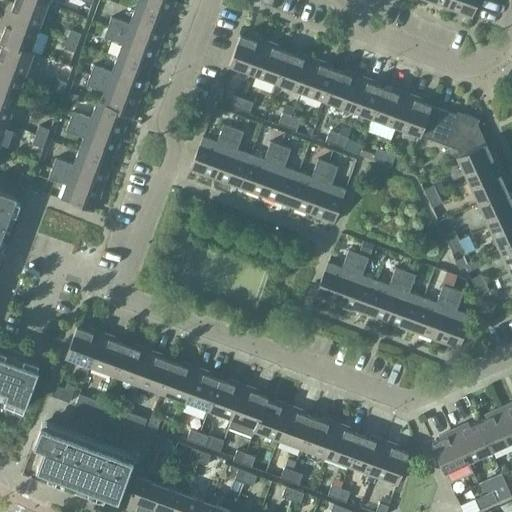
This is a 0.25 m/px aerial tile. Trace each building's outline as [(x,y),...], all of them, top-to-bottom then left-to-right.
[(11,1),(5,17),(38,29),(47,5),(33,0),(14,0),(14,3),(11,1)] [(137,0),(134,10),(167,23),(175,0),(137,0)] [(424,0),(447,8),(450,0),(424,0)] [(450,0),(447,8),(472,17),(478,0),(450,0)] [(111,17),(108,27),(159,46),(167,23),(134,10),(129,24),(111,17)] [(0,40),(0,42),(2,44),(3,42),(30,53),(30,52),(38,29),(5,17),(0,30),(0,31),(3,33),(0,40)] [(122,44),(117,58),(150,70),(159,46),(108,27),(104,38),(122,44)] [(67,40),(78,44),(81,34),(71,30),(67,40)] [(229,65),(253,74),(266,41),(251,35),(249,39),(240,35),(229,65)] [(78,44),(67,40),(63,50),(74,54),(78,44)] [(253,74),(277,83),(288,53),(280,50),(281,47),(266,41),(253,74)] [(0,68),(24,77),(33,53),(30,52),(30,53),(3,42),(2,44),(0,50),(0,68)] [(277,83),(301,92),(313,59),(298,53),(297,56),(288,53),(277,83)] [(94,65),(90,75),(141,94),(150,70),(117,58),(112,72),(94,65)] [(301,92),(324,101),(336,71),(327,67),(328,64),(313,59),(301,92)] [(0,95),(15,101),(24,77),(0,68),(0,95)] [(324,101),(348,109),(361,76),(345,71),(344,74),(336,71),(324,101)] [(104,92),(99,104),(99,105),(129,116),(129,117),(132,119),(141,94),(90,75),(86,85),(104,92)] [(348,109),(372,118),(383,88),(375,85),(376,82),(361,76),(348,109)] [(53,88),(63,92),(67,83),(56,79),(53,88)] [(63,92),(53,88),(49,97),(60,101),(63,92)] [(372,118),(396,127),(408,94),(393,88),(392,91),(383,88),(372,118)] [(396,127),(421,136),(432,106),(422,103),(423,99),(408,94),(396,127)] [(0,122),(7,125),(15,101),(0,95),(0,122)] [(73,111),(69,121),(120,140),(129,117),(129,116),(99,105),(99,104),(96,103),(91,118),(73,111)] [(432,106),(421,136),(457,150),(460,155),(486,144),(478,125),(480,120),(464,114),(463,117),(432,106)] [(83,138),(78,151),(111,164),(120,140),(69,121),(66,131),(83,138)] [(190,170),(215,179),(234,128),(223,124),(217,142),(203,137),(190,170)] [(35,135),(46,139),(49,130),(39,126),(35,135)] [(215,179),(238,188),(251,154),(237,149),(244,132),(234,128),(215,179)] [(46,139),(35,135),(32,145),(43,148),(46,139)] [(238,188),(262,196),(281,146),(271,142),(264,159),(251,154),(238,188)] [(486,144),(460,155),(457,157),(468,181),(500,166),(493,151),(490,153),(486,144)] [(262,196),(285,205),(298,172),(284,167),(291,149),(281,146),(262,196)] [(56,158),(52,168),(103,187),(111,164),(78,151),(73,165),(56,158)] [(285,205),(309,214),(328,163),(318,159),(311,177),(298,172),(285,205)] [(328,163),(309,214),(334,223),(346,190),(332,184),(338,167),(328,163)] [(478,204),(507,190),(504,182),(507,181),(500,166),(468,181),(478,204)] [(103,187),(52,168),(48,179),(66,185),(61,199),(94,212),(103,187)] [(18,184),(28,187),(32,178),(21,174),(18,184)] [(478,204),(489,226),(511,215),(511,197),(511,198),(507,190),(478,204)] [(0,258),(5,260),(11,244),(9,243),(13,234),(15,234),(21,218),(10,214),(17,197),(0,191),(0,258)] [(511,215),(489,226),(499,249),(511,243),(511,215)] [(511,243),(499,249),(510,272),(511,271),(511,243)] [(315,296),(340,305),(358,254),(348,250),(342,268),(327,262),(315,296)] [(340,305),(363,313),(376,280),(362,275),(369,257),(358,254),(340,305)] [(363,313),(387,322),(406,271),(396,267),(389,285),(376,280),(363,313)] [(387,322),(411,331),(423,298),(409,293),(416,275),(406,271),(387,322)] [(411,331),(434,340),(453,289),(443,285),(436,303),(423,298),(411,331)] [(463,292),(453,289),(434,340),(459,349),(471,315),(457,310),(463,292)] [(65,357),(90,366),(102,333),(87,327),(86,330),(77,327),(65,357)] [(90,366),(114,374),(125,345),(116,341),(118,338),(102,333),(90,366)] [(114,374),(137,383),(149,350),(134,344),(133,348),(125,345),(114,374)] [(26,407),(39,371),(22,365),(25,355),(9,349),(9,350),(0,346),(0,391),(6,393),(4,399),(26,407)] [(137,383),(161,392),(172,362),(163,359),(165,356),(149,350),(137,383)] [(184,401),(197,367),(181,362),(180,365),(172,362),(161,392),(184,401)] [(208,409),(219,379),(211,376),(212,373),(197,367),(184,401),(208,409)] [(208,409),(232,418),(244,385),(229,379),(228,383),(219,379),(208,409)] [(51,396),(60,399),(64,389),(55,385),(51,396)] [(244,385),(232,418),(255,427),(256,427),(266,400),(267,401),(268,397),(258,394),(260,391),(244,385)] [(60,399),(69,403),(73,392),(64,389),(60,399)] [(72,415),(103,427),(111,406),(79,394),(72,415)] [(278,439),(290,406),(275,400),(274,403),(267,401),(266,400),(256,427),(255,427),(253,430),(278,439)] [(511,402),(499,409),(511,436),(511,402)] [(302,448),(313,418),(304,415),(306,411),(290,406),(278,439),(302,448)] [(108,428),(139,440),(147,419),(115,408),(108,428)] [(486,418),(478,422),(491,451),(511,441),(511,436),(499,409),(485,415),(486,418)] [(148,426),(157,429),(161,419),(152,415),(148,426)] [(302,448),(325,456),(338,423),(323,418),(321,421),(313,418),(302,448)] [(453,430),(468,462),(491,451),(478,422),(470,426),(468,423),(453,430)] [(325,456),(349,465),(360,435),(352,432),(353,429),(338,423),(325,456)] [(33,445),(43,449),(36,470),(118,500),(134,459),(40,425),(33,445)] [(187,440),(196,443),(200,433),(190,429),(187,440)] [(468,462),(453,430),(439,436),(440,439),(431,444),(445,473),(468,462)] [(200,433),(196,443),(205,447),(209,436),(200,433)] [(154,434),(150,444),(159,448),(163,437),(154,434)] [(349,465),(373,474),(385,441),(370,435),(369,438),(360,435),(349,465)] [(385,441),(373,474),(397,483),(408,453),(399,450),(400,446),(385,441)] [(189,459),(198,462),(202,452),(193,448),(189,459)] [(233,461),(242,464),(246,454),(237,450),(233,461)] [(202,452),(198,462),(207,466),(211,455),(202,452)] [(246,454),(242,464),(251,468),(255,457),(246,454)] [(280,478),(290,482),(293,471),(284,468),(280,478)] [(236,480),(245,483),(248,473),(240,470),(236,480)] [(293,471),(290,482),(299,485),(303,474),(293,471)] [(248,473),(245,483),(253,486),(257,476),(248,473)] [(152,511),(162,486),(138,477),(126,510),(130,511),(152,511)] [(328,496),(337,499),(341,488),(332,485),(328,496)] [(179,511),(186,495),(162,486),(152,511),(179,511)] [(282,497),(291,500),(295,490),(286,487),(282,497)] [(341,488),(337,499),(346,502),(350,492),(341,488)] [(295,490),(291,500),(300,504),(304,493),(295,490)] [(484,496),(489,506),(497,502),(493,492),(484,496)] [(206,511),(210,504),(186,495),(179,511),(206,511)] [(489,506),(484,496),(475,500),(480,510),(489,506)] [(376,511),(386,511),(389,506),(379,503),(376,511)]
